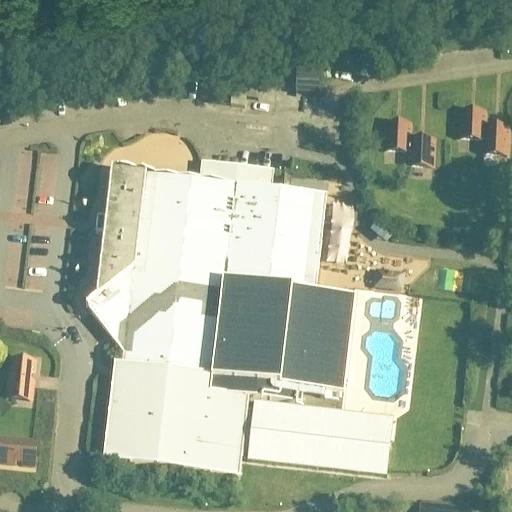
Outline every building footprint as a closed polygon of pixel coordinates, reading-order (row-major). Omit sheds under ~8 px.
[(318,99),(319,75),(295,74),(294,97),(318,99)] [(230,100),(229,110),(243,111),(244,101),(230,100)] [(482,130),(484,130),(484,116),(459,115),(458,144),(482,145),(482,130)] [(408,142),(410,142),(410,128),(385,127),(384,156),(407,157),(408,142)] [(508,131),(484,130),(482,130),(482,145),(482,159),(507,160),(508,131)] [(434,143),(410,142),(408,142),(407,157),(408,157),(407,171),(432,172),(434,143)] [(270,176),(200,168),(198,185),(109,174),(104,223),(95,222),(94,238),(102,239),(96,300),(97,302),(85,311),(123,358),(121,369),(113,368),(100,460),(236,479),(238,461),(375,480),(382,424),(246,405),(247,399),(300,407),(302,391),(342,396),(354,299),(315,295),(320,248),(320,247),(325,200),(262,192),(264,176),(270,177),(270,176)] [(466,328),(470,301),(451,298),(447,325),(466,328)] [(9,362),(7,382),(5,400),(30,403),(34,365),(9,362)] [(0,466),(32,469),(35,444),(0,440),(0,466)]
